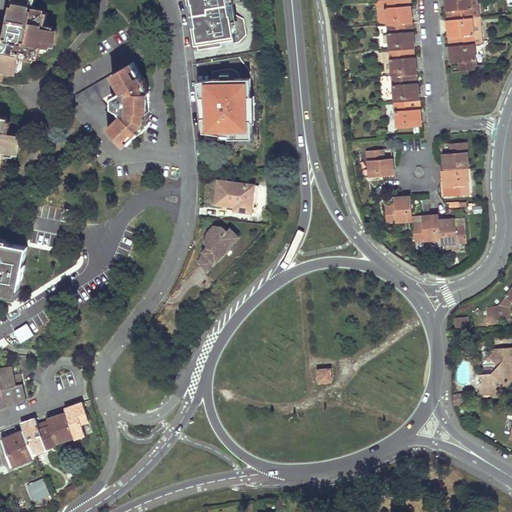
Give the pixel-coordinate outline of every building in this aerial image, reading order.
[(30,6),(30,0),(11,0),(5,32),(0,30),(0,73),(1,74),(2,69),(17,72),(18,69),(20,57),(23,57),(35,60),(35,57),(38,57),(40,50),(44,47),(49,47),(50,45),(53,45),(56,30),(53,29),(54,26),(50,25),(46,19),(47,13),(44,12),(44,9),(30,6)] [(188,0),(196,47),(236,41),(242,32),(239,16),(231,10),(226,10),(225,0),(188,0)] [(387,23),(387,25),(404,24),(412,23),(412,16),(410,0),(384,0),(379,0),(377,4),(378,22),(381,24),(387,23)] [(444,0),(446,8),(447,20),(472,18),(469,0),(444,0)] [(481,17),(479,0),(469,0),(472,18),(479,17),(481,17)] [(472,18),(447,20),(448,36),(449,46),(474,44),(482,43),(479,17),(472,18)] [(413,32),(412,23),(404,24),(404,32),(413,32)] [(387,25),(389,51),(415,49),(414,39),(413,32),(404,32),(404,24),(387,25)] [(477,70),(474,44),(449,46),(450,58),(451,64),(459,63),(460,71),(477,70)] [(389,51),(391,76),(417,74),(416,63),(415,49),(389,51)] [(134,61),(75,96),(78,100),(84,107),(86,106),(127,148),(141,134),(139,131),(137,129),(143,123),(143,112),(148,112),(147,93),(144,92),(141,81),(143,79),(134,61)] [(419,91),(417,74),(391,76),(394,102),(411,101),(419,100),(419,91)] [(199,83),(200,106),(205,135),(207,140),(232,140),(232,143),(259,143),(257,81),(216,80),(199,83)] [(411,101),(394,102),(396,128),(422,126),(421,119),(420,109),(411,110),(411,101)] [(0,165),(1,166),(3,158),(8,155),(12,156),(13,153),(16,154),(20,138),(17,137),(17,134),(13,134),(9,129),(11,121),(8,121),(8,117),(0,115),(0,165)] [(199,125),(192,125),(194,139),(201,138),(199,125)] [(443,153),(444,170),(467,169),(469,169),(467,142),(450,144),(451,153),(443,153)] [(394,175),(392,158),(383,159),(382,150),(366,151),(369,177),(394,175)] [(442,171),(444,197),(469,195),(467,169),(444,170),(442,171)] [(476,194),(474,172),(469,169),(467,169),(469,195),(476,194)] [(215,204),(225,205),(235,207),(234,210),(251,213),(254,185),(218,181),(215,204)] [(254,185),(251,213),(262,214),(265,186),(254,185)] [(394,197),(394,201),(394,206),(385,207),(387,223),(413,222),(412,217),(411,196),(402,196),(394,197)] [(414,241),(440,240),(439,220),(438,215),(430,216),(426,216),(422,216),(422,225),(413,226),(414,241)] [(447,219),(439,220),(440,240),(440,245),(446,245),(458,244),(467,243),(465,227),(464,218),(456,219),(447,219)] [(207,270),(239,236),(231,228),(227,232),(222,227),(214,226),(209,232),(205,243),(209,247),(203,253),(199,263),(207,270)] [(0,293),(17,297),(27,247),(0,241),(0,293)] [(486,320),(505,319),(505,314),(511,304),(511,285),(496,306),(485,307),(486,320)] [(455,329),(469,329),(469,317),(455,317),(455,329)] [(17,346),(35,335),(28,323),(10,335),(17,346)] [(478,363),(478,377),(479,391),(476,395),(489,394),(493,398),(509,382),(511,380),(511,348),(494,349),(494,362),(484,363),(483,352),(490,351),(489,338),(474,339),(476,363),(478,363)] [(334,382),(333,368),(317,369),(318,383),(334,382)] [(0,370),(0,379),(13,376),(12,369),(0,370)] [(0,407),(2,407),(26,401),(20,375),(13,376),(0,379),(0,407)] [(511,380),(509,382),(493,398),(511,396),(511,380)] [(453,407),(458,406),(462,405),(461,398),(452,399),(453,407)] [(65,409),(66,413),(73,437),(74,439),(85,435),(81,424),(89,421),(83,403),(79,404),(65,409)] [(49,426),(55,443),(73,437),(66,413),(58,416),(47,420),(48,421),(49,426)] [(511,415),(509,415),(503,437),(511,439),(511,415)] [(33,454),(46,449),(39,429),(38,425),(36,419),(21,424),(24,431),(33,454)] [(56,445),(55,443),(49,426),(39,429),(46,449),(56,445)] [(34,457),(33,454),(24,431),(2,440),(7,453),(11,466),(34,457)] [(43,479),(36,482),(29,485),(36,501),(50,495),(43,479)]
